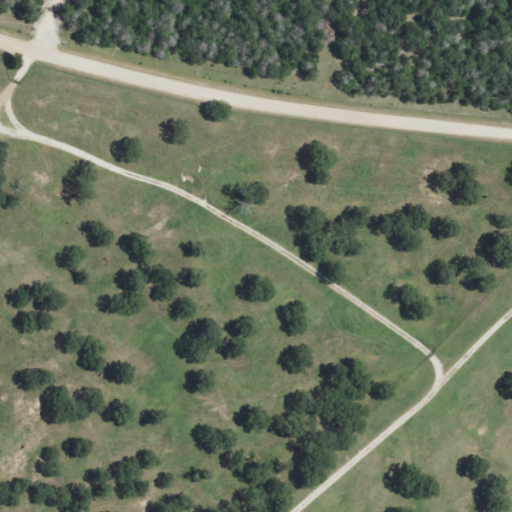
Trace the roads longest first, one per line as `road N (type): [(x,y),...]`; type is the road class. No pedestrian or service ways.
road 1 (residential): [(511,128),(295,103),(87,62),(0,35)]
road 2 (residential): [(288,511),(511,307)]
